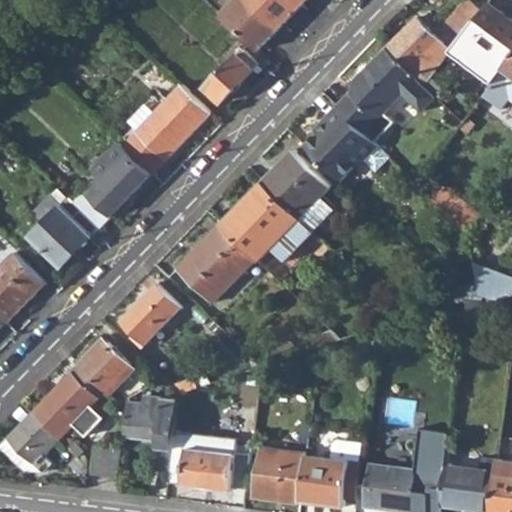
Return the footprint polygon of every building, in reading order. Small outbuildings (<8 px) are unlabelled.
[(266,0),(249,18),(258,27),(248,36),(274,62),(286,50),(281,45),(325,0),(266,0)] [(466,34),(484,10),(471,0),(467,0),(451,22),(466,34)] [(508,65),(511,59),(511,19),(490,2),(484,10),(466,34),(455,47),(497,80),(508,65)] [(427,86),(453,51),(419,17),(388,47),(427,86)] [(385,110),(402,93),(419,109),(435,93),(427,86),(388,47),(354,83),(353,91),(339,106),(373,139),(393,119),(385,110)] [(226,101),(257,69),(242,54),(210,86),(226,101)] [(511,59),(508,65),(497,80),(493,84),(484,96),(504,111),(511,102),(511,59)] [(155,172),(215,112),(186,83),(126,143),(155,172)] [(379,173),(393,158),(373,139),(339,106),(326,119),(329,122),(319,133),(307,146),(344,182),(365,159),(379,173)] [(316,129),(319,133),(329,122),(326,119),(316,129)] [(155,172),(126,143),(122,140),(95,167),(107,177),(109,180),(101,190),(100,189),(95,194),(92,191),(89,188),(77,201),(102,227),(155,172)] [(317,203),(335,185),(297,148),(265,181),(267,183),(313,228),(320,221),(323,224),(330,216),(317,203)] [(92,191),(95,194),(100,189),(101,190),(109,180),(107,177),(92,191)] [(255,191),(258,193),(267,183),(265,181),(255,191)] [(317,232),(313,228),(267,183),(258,193),(255,191),(223,224),(259,258),(261,260),(272,248),(287,263),(317,232)] [(469,233),(484,213),(447,184),(435,200),(469,233)] [(102,227),(77,201),(71,196),(65,202),(55,193),(41,207),(47,220),(32,235),(63,266),(102,227)] [(214,303),(259,258),(223,224),(179,268),(214,303)] [(9,253),(13,257),(19,251),(15,247),(9,253)] [(9,322),(49,281),(19,251),(13,257),(0,269),(0,312),(9,321),(9,322)] [(454,290),(465,300),(470,299),(481,295),(479,282),(454,290)] [(483,295),(509,303),(511,299),(511,291),(479,282),(481,295),(483,295)] [(148,343),(184,307),(161,283),(125,320),(148,343)] [(478,331),(483,295),(481,295),(470,299),(468,313),(466,325),(466,329),(478,331)] [(451,323),(466,325),(468,313),(453,311),(451,323)] [(0,330),(9,321),(0,312),(0,330)] [(307,337),(312,351),(323,347),(343,340),(333,330),(307,337)] [(113,395),(138,368),(106,337),(81,363),(113,395)] [(163,379),(166,377),(148,359),(141,367),(157,382),(163,379)] [(264,367),(264,366),(249,371),(245,407),(259,408),(264,367)] [(96,406),(104,397),(75,370),(35,412),(63,438),(75,425),(88,437),(107,417),(96,406)] [(183,393),(200,387),(196,376),(174,384),(183,393)] [(183,393),(174,384),(166,377),(163,379),(169,393),(183,395),(183,393)] [(147,394),(146,403),(129,401),(129,410),(125,436),(159,439),(159,448),(155,470),(172,472),(177,432),(182,399),(147,394)] [(47,455),(63,438),(35,412),(3,446),(29,472),(36,465),(44,473),(56,462),(47,455)] [(232,489),(237,455),(211,451),(213,436),(177,432),(172,472),(171,482),(232,489)] [(82,457),(88,451),(76,440),(70,446),(82,457)] [(365,445),(344,443),(337,447),(336,459),(363,463),(365,445)] [(492,458),(500,459),(500,458),(501,447),(493,446),(492,458)] [(107,475),(110,448),(96,447),(93,474),(107,475)] [(309,456),(309,453),(265,447),(258,496),(303,502),(309,456)] [(123,450),(110,448),(107,475),(121,476),(123,450)] [(417,460),(418,456),(375,451),(373,463),(366,506),(410,511),(442,511),(443,505),(449,464),(417,460)] [(417,460),(449,464),(449,456),(419,451),(418,456),(417,460)] [(500,459),(492,458),(450,452),(449,456),(449,464),(443,505),(493,511),(498,471),(500,459)] [(359,500),(363,463),(309,456),(303,502),(319,505),(320,501),(347,505),(348,498),(359,500)] [(89,474),(88,463),(82,457),(71,465),(79,473),(89,474)] [(498,471),(511,472),(511,459),(500,458),(500,459),(498,471)] [(29,472),(44,473),(36,465),(29,472)] [(511,511),(511,472),(498,471),(493,511),(500,511),(511,511)]
